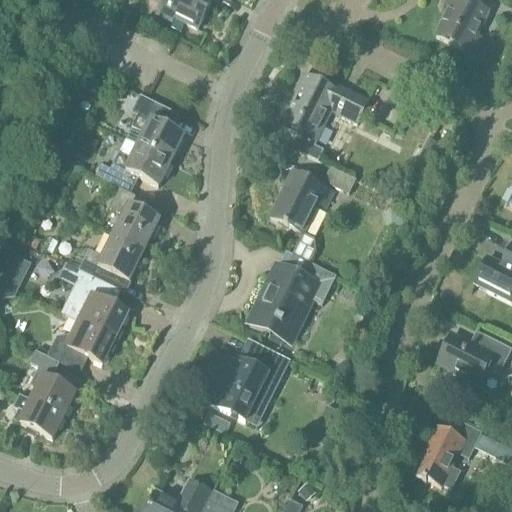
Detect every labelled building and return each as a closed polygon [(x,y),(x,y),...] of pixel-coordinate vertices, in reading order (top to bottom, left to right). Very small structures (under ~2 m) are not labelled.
[(198,34),(212,7),(198,0),(166,0),(157,18),(172,26),(174,22),(198,34)] [(468,55),(487,16),(474,10),(478,0),(451,0),(447,9),(449,10),(435,39),(468,55)] [(314,85),(301,78),(292,98),(294,99),(280,128),(305,141),(299,153),(318,162),(322,153),(314,149),(331,115),(356,128),(368,105),(317,80),(314,85)] [(138,151),(170,167),(182,142),(158,130),(164,118),(139,105),(132,118),(139,121),(134,132),(145,137),(138,151)] [(125,144),(119,157),(110,175),(103,171),(98,181),(131,198),(139,182),(157,192),(170,167),(138,151),(125,144)] [(349,197),(356,184),(331,171),(324,185),(349,197)] [(326,212),(333,197),(292,177),(270,223),(302,238),(317,207),(326,212)] [(113,240),(143,255),(158,225),(128,210),(113,240)] [(128,286),(143,255),(113,240),(101,263),(88,257),(80,274),(120,295),(122,296),(128,286)] [(511,248),(502,268),(487,261),(474,289),(511,307),(511,309),(511,248)] [(120,295),(80,274),(79,276),(66,270),(59,284),(81,295),(79,301),(89,306),(78,326),(114,344),(127,320),(111,312),(120,295)] [(9,274),(3,287),(17,295),(24,281),(9,274)] [(293,340),(315,294),(283,278),(260,324),(293,340)] [(137,283),(133,292),(150,299),(154,291),(137,283)] [(3,287),(0,293),(0,302),(14,301),(17,295),(3,287)] [(101,369),(114,344),(78,326),(73,337),(58,340),(47,363),(60,369),(79,379),(88,362),(101,369)] [(511,354),(484,340),(477,353),(454,340),(439,370),(476,388),(485,370),(500,378),(511,354)] [(38,351),(36,357),(46,362),(49,357),(38,351)] [(208,408),(226,418),(244,427),(267,381),(276,386),(287,365),(261,351),(250,371),(236,364),(223,391),(218,388),(208,408)] [(60,369),(47,363),(37,358),(32,367),(41,371),(31,391),(37,394),(31,406),(63,422),(74,399),(62,392),(65,385),(55,380),(60,369)] [(63,422),(31,406),(21,401),(15,412),(20,415),(15,427),(51,445),(63,422)] [(209,418),(204,428),(225,438),(230,428),(209,418)] [(468,464),(481,438),(457,426),(450,439),(437,433),(413,479),(441,493),(442,490),(451,495),(461,476),(451,471),(458,459),(468,464)] [(314,433),(309,443),(325,451),(329,441),(314,433)] [(511,471),(511,469),(511,454),(505,451),(498,465),(511,471)] [(202,511),(211,495),(189,484),(177,507),(157,496),(148,511),(202,511)] [(234,511),(237,507),(215,496),(206,511),(234,511)]
